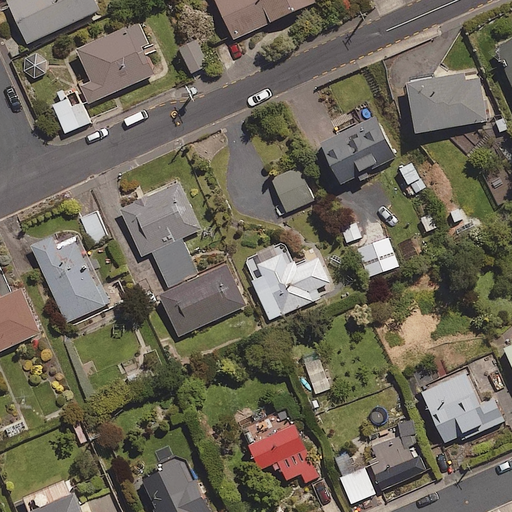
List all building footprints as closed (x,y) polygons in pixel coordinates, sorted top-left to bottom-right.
[(101,9),(97,0),(10,0),(30,42),(101,9)] [(317,0),(217,0),(235,38),(317,0)] [(150,42),(141,22),(79,48),(93,81),(82,85),(89,102),(156,73),(144,45),(150,42)] [(210,64),(198,38),(181,46),(192,72),(210,64)] [(511,40),(499,45),(511,76),(511,40)] [(28,75),(38,78),(46,71),(47,62),(41,54),(32,53),(25,58),(23,68),(28,75)] [(481,77),(466,79),(465,72),(410,81),(419,131),(488,120),(481,77)] [(73,107),(68,97),(54,103),(66,132),(91,122),(83,103),(73,107)] [(396,156),(375,114),(323,140),(344,182),(396,156)] [(426,188),(412,161),(401,167),(415,194),(426,188)] [(314,200),(300,166),(272,178),(287,212),(314,200)] [(202,229),(180,181),(123,207),(144,254),(153,250),(171,288),(161,292),(181,335),(246,305),(226,262),(199,274),(182,238),(202,229)] [(109,237),(97,211),(81,219),(94,244),(109,237)] [(471,220),(457,229),(466,242),(480,233),(471,220)] [(362,237),(358,222),(343,227),(347,242),(362,237)] [(59,244),(55,236),(33,245),(66,322),(105,305),(76,237),(59,244)] [(320,256),(296,267),(284,239),(244,257),(270,319),(321,298),(317,288),(331,282),(320,256)] [(0,351),(38,335),(18,291),(0,299),(0,351)] [(333,396),(320,358),(298,366),(311,404),(333,396)] [(447,440),(462,434),(466,442),(486,433),(482,424),(486,423),(488,428),(506,420),(496,398),(483,404),(468,371),(424,391),(447,440)] [(319,476),(297,424),(251,444),(262,468),(280,461),(288,479),(302,473),(306,482),(319,476)] [(427,470),(416,446),(373,465),(384,489),(427,470)] [(196,481),(187,460),(145,478),(156,503),(152,505),(154,511),(212,511),(198,479),(196,481)] [(377,493),(366,467),(341,478),(352,504),(377,493)] [(79,511),(73,496),(35,511),(79,511)]
